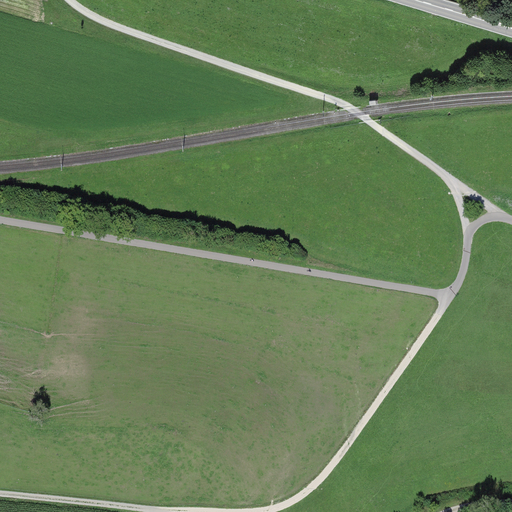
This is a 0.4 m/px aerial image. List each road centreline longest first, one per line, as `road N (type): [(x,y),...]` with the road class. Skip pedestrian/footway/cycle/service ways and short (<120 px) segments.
road 1 (track): [(447,177),(343,103),(130,33),(69,0)]
road 2 (track): [(450,298),(314,487),(262,511)]
road 3 (track): [(0,497),(161,511)]
